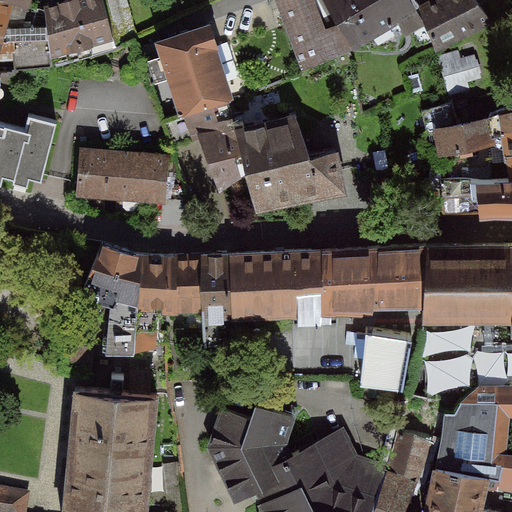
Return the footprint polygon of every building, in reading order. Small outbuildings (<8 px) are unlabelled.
[(0,0),(0,37),(12,0),(0,0)] [(31,4),(17,0),(12,0),(0,37),(0,40),(50,37),(47,8),(31,4)] [(74,0),(47,8),(50,37),(52,54),(90,43),(93,54),(117,47),(104,0),(74,0)] [(325,62),(316,37),(301,0),(277,0),(305,72),(325,62)] [(417,8),(412,0),(324,0),(340,25),(355,48),(421,9),(420,7),(417,8)] [(491,21),(476,0),(437,0),(421,9),(438,49),(491,21)] [(316,37),(325,62),(355,48),(340,25),(316,37)] [(210,26),(160,42),(185,113),(192,110),(229,98),(231,98),(214,46),(215,45),(210,26)] [(0,40),(0,50),(17,49),(19,69),(54,65),(52,54),(50,37),(0,40)] [(460,54),(443,59),(446,67),(443,68),(451,93),(470,87),(468,80),(479,76),(473,58),(462,62),(460,54)] [(221,187),(248,169),(237,124),(229,98),(192,110),(204,139),(221,187)] [(430,133),(457,128),(451,107),(425,114),(430,133)] [(511,107),(492,113),(489,121),(493,135),(508,135),(511,156),(511,107)] [(204,139),(192,110),(185,113),(165,120),(176,150),(204,139)] [(237,124),(248,169),(258,207),(340,191),(337,152),(311,154),(297,119),(299,117),(296,112),(291,115),(291,118),(248,129),(245,122),(237,124)] [(0,172),(16,177),(17,173),(42,179),(58,122),(31,115),(27,129),(0,121),(0,172)] [(425,134),(432,164),(474,158),(474,155),(474,146),(494,142),(493,135),(489,121),(457,128),(430,133),(425,134)] [(474,146),(474,155),(497,151),(494,142),(474,146)] [(110,152),(83,151),(80,192),(106,194),(105,196),(108,197),(109,194),(167,198),(169,158),(110,154),(110,152)] [(452,171),(452,179),(471,178),(478,180),(493,180),(493,171),(476,171),(476,169),(471,169),(471,171),(452,171)] [(496,217),(493,180),(478,180),(471,178),(452,179),(441,179),(444,218),(496,217)] [(511,216),(511,179),(493,180),(496,217),(511,216)] [(83,284),(69,341),(68,371),(89,372),(91,342),(101,297),(111,300),(108,347),(136,348),(139,308),(141,248),(104,236),(83,284)] [(511,269),(510,244),(428,245),(425,302),(424,319),(511,318),(511,325),(511,331),(511,269)] [(428,245),(377,247),(374,303),(425,302),(428,245)] [(377,247),(325,250),(323,321),(334,321),(334,308),(373,310),(374,303),(377,247)] [(204,254),(141,248),(139,308),(158,308),(184,308),(205,308),(204,254)] [(325,250),(231,253),(235,315),(300,311),(301,322),(323,321),(325,250)] [(231,253),(204,254),(205,308),(206,342),(218,342),(214,314),(235,315),(231,253)] [(139,308),(136,348),(152,346),(153,343),(160,342),(160,344),(165,344),(206,342),(205,308),(184,308),(182,332),(156,333),(158,308),(139,308)] [(413,334),(367,327),(362,378),(404,383),(413,334)] [(133,367),(133,381),(153,382),(154,368),(133,367)] [(65,511),(147,511),(158,394),(123,391),(124,380),(112,379),(111,389),(77,386),(65,511)] [(458,410),(446,410),(445,431),(436,468),(438,469),(502,477),(507,461),(511,462),(511,385),(511,387),(478,387),(461,402),(458,410)] [(254,473),(292,454),(285,441),(293,416),(258,403),(253,418),(225,408),(212,445),(238,499),(261,487),(254,473)] [(387,469),(372,511),(398,511),(401,505),(404,507),(424,466),(440,415),(405,405),(387,469)] [(372,511),(387,469),(356,459),(340,430),(292,454),(254,473),(261,487),(268,498),(262,502),(266,509),(259,511),(372,511)] [(511,511),(511,462),(507,461),(502,477),(500,485),(503,486),(511,487),(511,511),(494,511),(490,511),(489,511),(511,511)] [(502,477),(438,469),(427,511),(489,511),(490,511),(482,509),(487,490),(502,490),(503,486),(500,485),(502,477)] [(28,511),(33,488),(0,481),(0,511),(28,511)]
